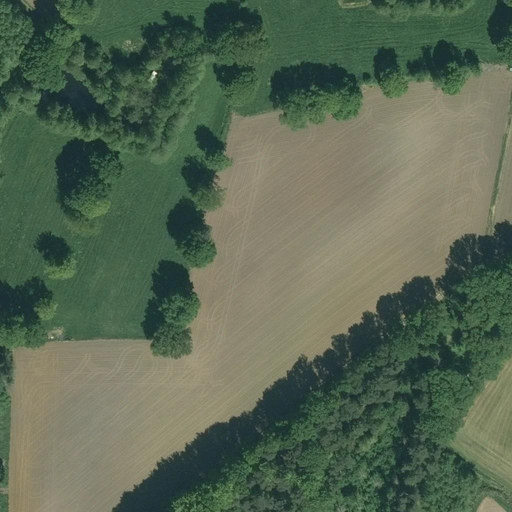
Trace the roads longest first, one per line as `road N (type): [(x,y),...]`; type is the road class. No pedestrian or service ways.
road 1 (track): [(511,265),(409,328),(179,511)]
road 2 (track): [(0,150),(88,0)]
